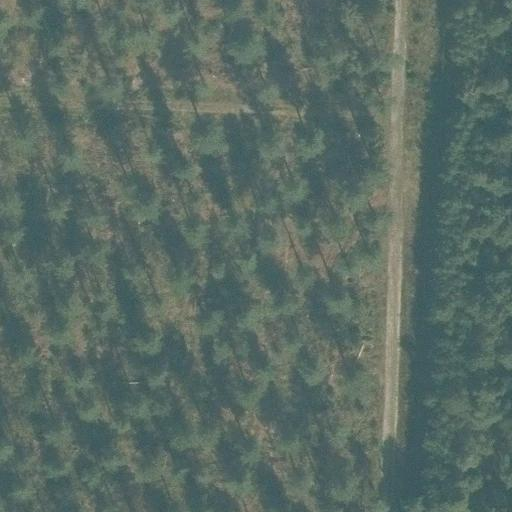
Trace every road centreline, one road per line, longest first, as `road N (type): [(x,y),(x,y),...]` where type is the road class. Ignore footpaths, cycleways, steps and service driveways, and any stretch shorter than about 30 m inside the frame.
road 1 (track): [(385,511),(405,0)]
road 2 (track): [(0,102),(401,114)]
